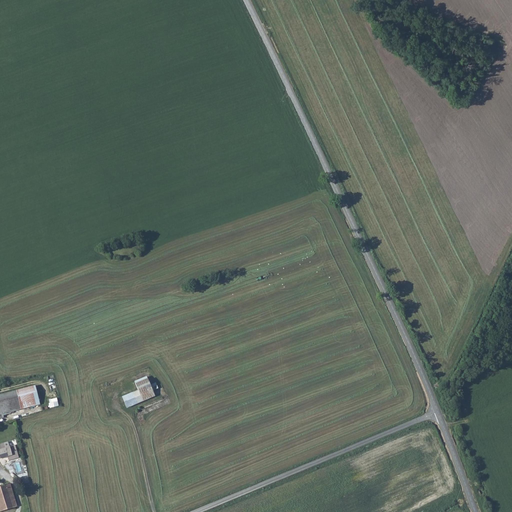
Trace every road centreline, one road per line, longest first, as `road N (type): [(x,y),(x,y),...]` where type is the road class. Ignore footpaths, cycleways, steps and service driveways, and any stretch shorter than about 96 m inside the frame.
road 1 (tertiary): [(438,413),(245,0)]
road 2 (unclassified): [(199,511),(438,413)]
road 3 (track): [(154,511),(131,421),(116,396)]
